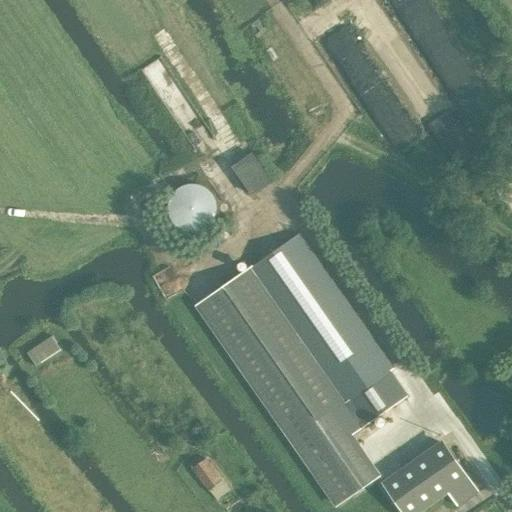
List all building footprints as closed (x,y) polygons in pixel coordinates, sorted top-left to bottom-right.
[(189,230),(197,230),(205,228),(212,222),(216,215),(217,207),(216,198),(212,191),(205,186),(197,183),(189,183),(181,186),(174,191),(170,198),(169,207),(170,215),(174,222),(181,228),(189,230)] [(390,370),(393,368),(299,232),(198,303),(336,503),(374,477),(346,436),(406,395),(390,370)] [(53,336),(29,351),(37,364),(62,349),(53,336)] [(478,490),(446,444),(385,486),(403,511),(418,511),(448,491),(457,504),(478,490)] [(208,457),(192,468),(208,491),(224,480),(208,457)]
